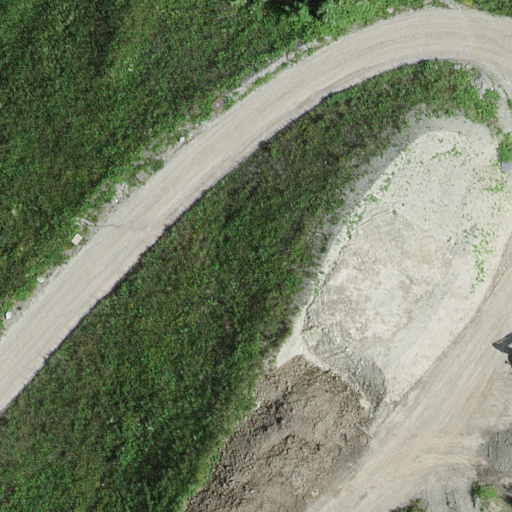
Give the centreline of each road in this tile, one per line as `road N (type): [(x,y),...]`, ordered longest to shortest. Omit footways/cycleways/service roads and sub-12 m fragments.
road 1 (track): [(0,376),(173,186),(308,77),(407,38),(480,43),(511,57)]
road 2 (track): [(511,304),(399,463),(351,511)]
